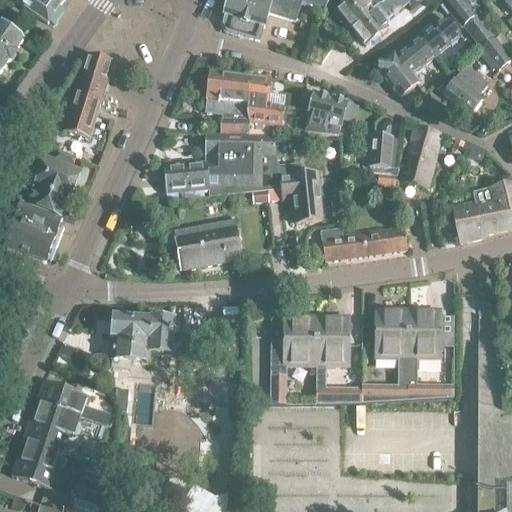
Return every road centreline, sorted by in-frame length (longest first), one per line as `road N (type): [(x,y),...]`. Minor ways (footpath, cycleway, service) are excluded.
road 1 (residential): [(66,292),(290,284),(416,268),(511,243)]
road 2 (residential): [(482,144),(293,65),(184,36)]
road 3 (residential): [(66,292),(184,36)]
road 4 (secondary): [(0,140),(104,0)]
road 5 (residential): [(0,427),(66,292)]
